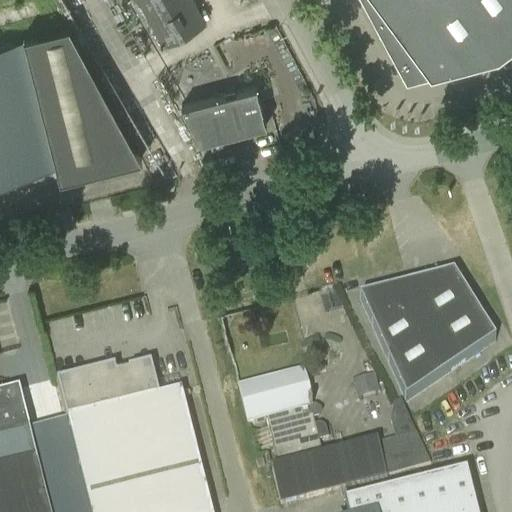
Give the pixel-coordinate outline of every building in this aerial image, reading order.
[(137,0),(163,46),(205,22),(193,0),(137,0)] [(511,35),(511,0),(361,0),(406,82),(471,65),(511,35)] [(0,180),(56,167),(60,179),(141,159),(68,26),(23,37),(24,40),(0,46),(0,180)] [(249,135),(248,130),(266,125),(256,86),(181,106),(201,143),(203,142),(202,142),(234,134),(236,139),(249,135)] [(125,164),(69,178),(73,194),(129,180),(125,164)] [(364,299),(359,301),(405,404),(495,343),(453,277),(407,288),(408,291),(365,302),(364,299)] [(56,386),(66,424),(88,511),(210,511),(181,396),(159,402),(150,368),(116,377),(114,371),(56,386)] [(325,431),(319,427),(315,428),(310,410),(312,410),(303,374),(237,391),(245,427),(266,421),(279,472),(270,474),(267,475),(275,508),(385,480),(377,446),(323,460),(319,444),(328,441),(325,431)] [(374,380),(354,385),(357,395),(376,390),(374,380)] [(0,511),(88,511),(66,424),(28,435),(18,395),(0,399),(0,511)] [(475,511),(466,475),(343,505),(345,511),(475,511)]
